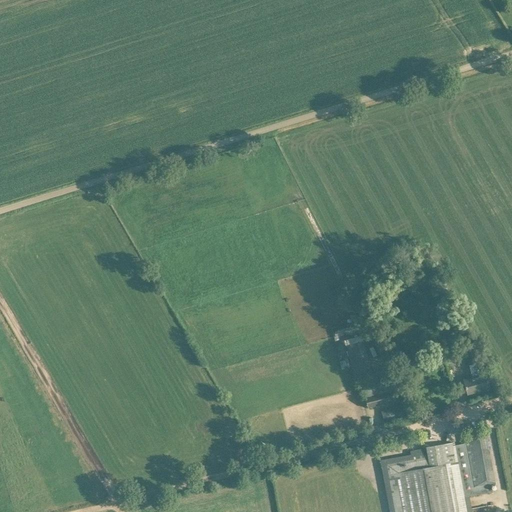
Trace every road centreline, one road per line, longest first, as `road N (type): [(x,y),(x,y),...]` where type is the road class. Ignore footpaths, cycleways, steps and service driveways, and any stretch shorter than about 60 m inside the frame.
road 1 (unclassified): [(0,212),(511,55)]
road 2 (track): [(123,502),(410,430)]
road 3 (track): [(0,298),(123,502)]
